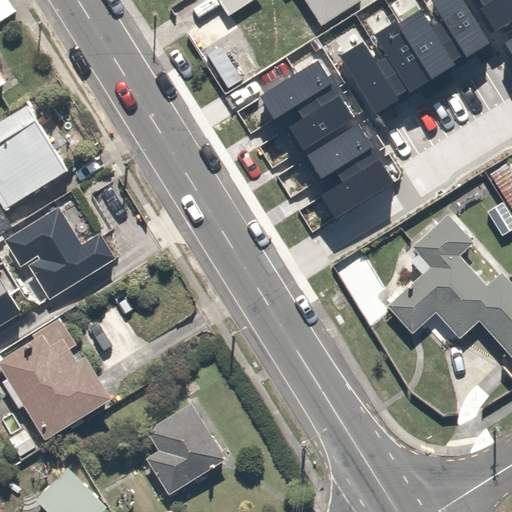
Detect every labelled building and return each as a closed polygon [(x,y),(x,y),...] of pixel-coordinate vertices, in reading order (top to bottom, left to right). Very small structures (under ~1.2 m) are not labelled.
[(211,0),(223,16),(247,0),(211,0)] [(299,0),(317,25),(353,0),(299,0)] [(438,0),(416,14),(450,67),(503,35),(481,0),(438,0)] [(338,88),(327,95),(346,126),(406,89),(362,18),(314,48),(338,88)] [(465,100),(511,68),(511,63),(497,42),(448,74),(465,100)] [(0,217),(70,181),(34,113),(0,130),(0,217)] [(357,199),(348,204),(363,229),(415,198),(373,126),(329,152),(357,199)] [(511,162),(486,180),(511,220),(511,162)] [(40,297),(111,257),(95,228),(72,241),(50,202),(0,229),(0,245),(14,271),(22,266),(40,297)] [(511,263),(484,288),(452,252),(467,239),(444,213),(400,252),(417,272),(381,303),(407,332),(430,312),(453,339),(477,318),(511,357),(511,263)] [(45,346),(0,374),(0,384),(42,450),(122,399),(97,360),(88,366),(80,355),(90,349),(73,323),(43,342),(45,346)] [(121,476),(143,511),(148,511),(218,469),(183,414),(137,443),(147,460),(121,476)] [(100,511),(52,473),(24,507),(29,511),(100,511)]
